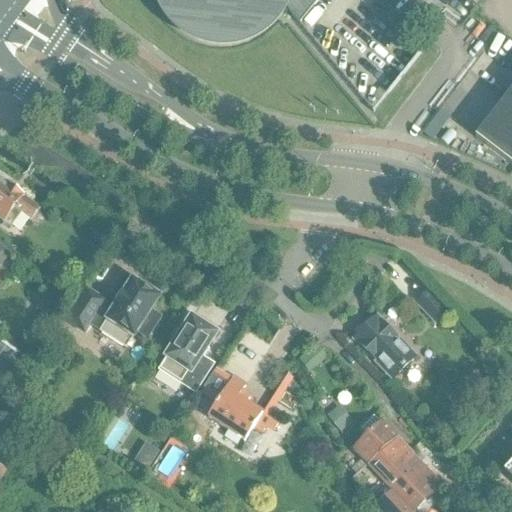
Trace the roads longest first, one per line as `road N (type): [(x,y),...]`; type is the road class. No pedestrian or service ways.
road 1 (tertiary): [(369,165),(306,162),(199,134),(15,11)]
road 2 (tertiary): [(0,66),(192,180),(342,209)]
road 3 (residential): [(269,296),(10,132)]
road 4 (tertiary): [(342,209),(422,231),(511,274)]
road 5 (tertiary): [(511,220),(439,185),(369,165)]
road 6 (residential): [(378,268),(313,330),(269,296)]
